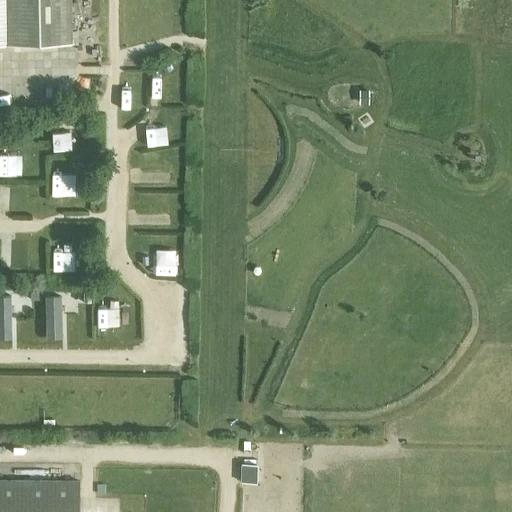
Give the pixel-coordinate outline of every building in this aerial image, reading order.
[(0,0),(0,44),(6,45),(70,43),(69,0),(0,0)] [(368,89),(357,89),(357,104),(367,104),(368,89)] [(87,125),(61,125),(61,136),(87,136),(87,125)] [(82,181),(80,140),(51,142),(52,170),(60,170),(61,182),(82,181)] [(38,292),(30,292),(30,301),(38,301),(38,292)] [(11,296),(0,296),(0,340),(11,340),(11,296)] [(60,297),(44,297),(45,340),(62,340),(60,297)] [(240,464),(239,483),(255,483),(255,465),(240,464)] [(0,511),(77,511),(78,481),(0,480),(0,511)] [(105,484),(96,484),(96,494),(105,494),(105,484)]
